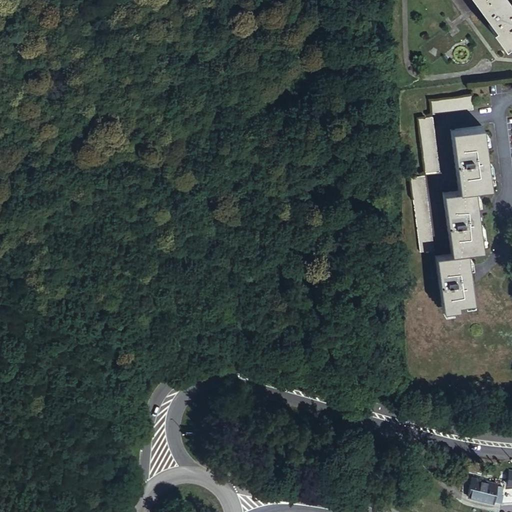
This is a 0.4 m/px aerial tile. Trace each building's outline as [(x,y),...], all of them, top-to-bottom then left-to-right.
[(511,5),(508,0),(473,0),(495,30),(493,31),(505,49),(511,43),(511,5)] [(428,99),(430,113),(471,108),(469,94),(428,99)] [(415,118),(422,171),(438,170),(431,116),(415,118)] [(433,254),(440,304),(472,299),(465,250),(480,247),(471,187),(488,185),(480,124),(448,129),(457,188),(441,190),(449,252),(433,254)] [(408,176),(418,249),(432,248),(423,174),(408,176)] [(492,503),(493,501),(496,488),(497,487),(472,480),(468,497),(492,503)] [(496,488),(493,501),(498,503),(502,489),(496,488)]
